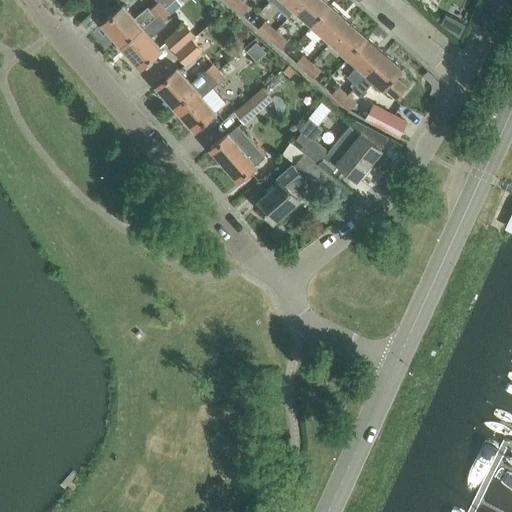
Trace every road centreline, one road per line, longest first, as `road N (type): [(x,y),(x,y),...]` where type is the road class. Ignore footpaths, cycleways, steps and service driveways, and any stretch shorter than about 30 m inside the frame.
road 1 (residential): [(285,284),(255,263),(34,0)]
road 2 (tertiary): [(394,361),(511,110)]
road 3 (residential): [(285,284),(379,209),(426,154),(459,84)]
road 4 (tertiary): [(327,511),(394,361)]
road 5 (residential): [(394,361),(303,320),(285,284)]
road 6 (residential): [(459,84),(369,0)]
